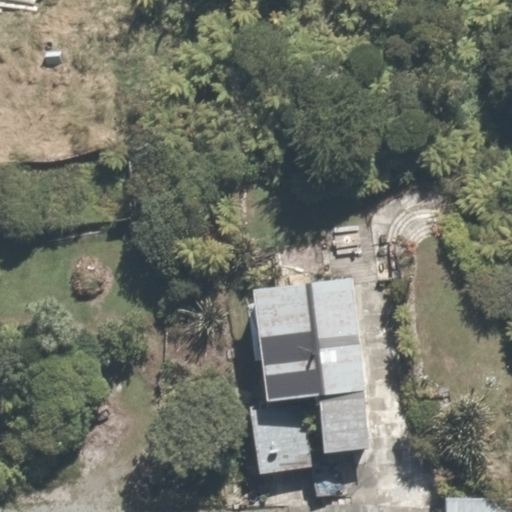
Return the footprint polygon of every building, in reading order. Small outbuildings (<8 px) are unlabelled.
[(0,222),(27,223),(28,162),(0,161),(0,222)] [(28,162),(27,223),(91,225),(92,163),(28,162)] [(352,263),(248,274),(256,345),(244,346),(257,472),(321,465),(318,443),(371,437),(352,263)] [(404,267),(363,270),(370,358),(411,355),(404,267)] [(425,511),(511,511),(511,481),(440,482),(440,493),(425,493),(425,511)]
